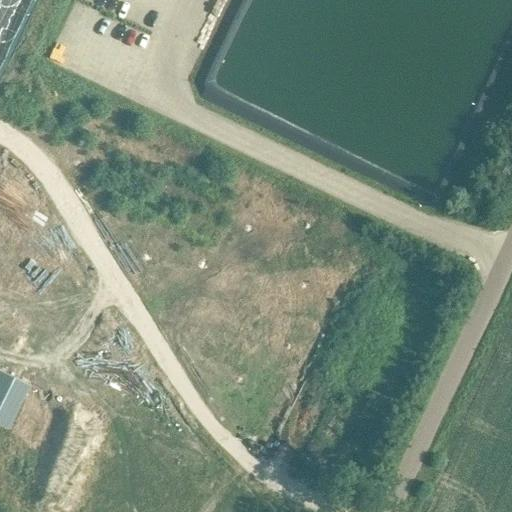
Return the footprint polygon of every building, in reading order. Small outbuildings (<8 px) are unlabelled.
[(106,6),(98,28),(127,39),(130,29),(107,20),(112,8),(106,6)] [(80,293),(65,322),(106,342),(120,313),(80,293)] [(57,338),(43,367),(84,387),(98,358),(57,338)] [(0,374),(0,424),(9,429),(29,388),(0,374)] [(362,417),(368,408),(347,397),(342,406),(362,417)] [(109,461),(135,433),(118,417),(106,430),(111,435),(93,455),(106,467),(110,462),(109,461)] [(58,433),(50,445),(55,449),(49,459),(58,464),(55,469),(63,474),(68,465),(69,465),(80,447),(58,433)] [(198,511),(219,465),(188,452),(175,482),(162,477),(147,511),(198,511)] [(249,483),(236,511),(296,511),(299,504),(249,483)] [(115,511),(127,511),(137,488),(126,484),(114,511),(115,511)]
